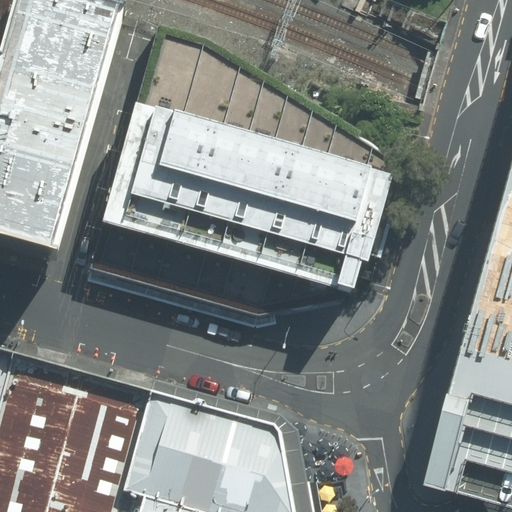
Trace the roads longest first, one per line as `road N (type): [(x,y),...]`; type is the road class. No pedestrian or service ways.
road 1 (residential): [(504,0),(436,248)]
road 2 (residential): [(217,360),(0,299)]
road 3 (residential): [(436,248),(436,334),(409,376),(376,402)]
road 4 (residential): [(376,402),(343,407),(299,399),(217,360)]
road 5 (residential): [(217,360),(310,363),(361,354)]
road 6 (residential): [(361,354),(388,331),(436,248)]
